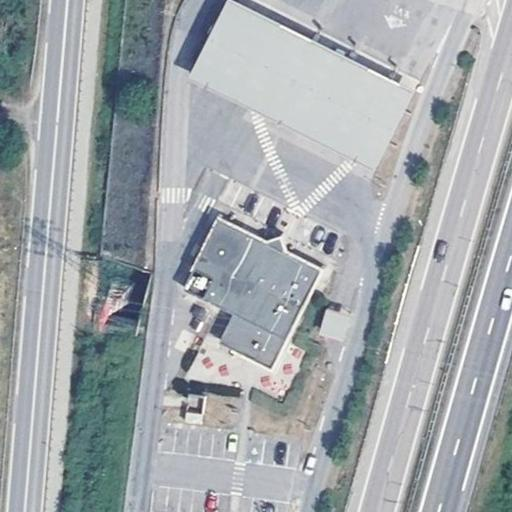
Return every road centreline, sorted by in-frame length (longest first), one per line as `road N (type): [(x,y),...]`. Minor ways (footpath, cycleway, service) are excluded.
road 1 (secondary): [(67,0),(23,511)]
road 2 (motorway): [(511,44),(377,511)]
road 3 (motorway): [(440,511),(511,259)]
